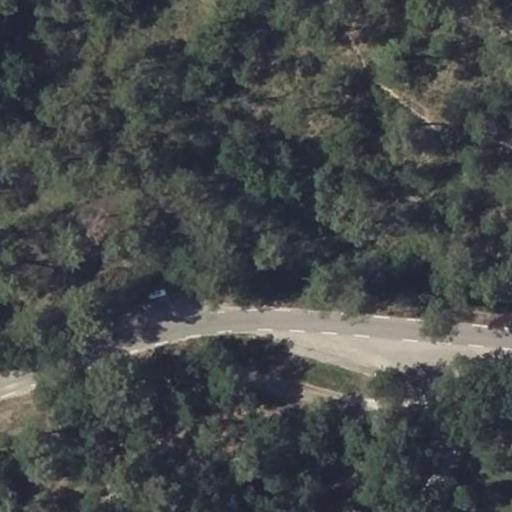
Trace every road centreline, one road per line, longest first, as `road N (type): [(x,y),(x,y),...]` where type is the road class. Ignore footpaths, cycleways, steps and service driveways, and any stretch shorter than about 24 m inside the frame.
road 1 (tertiary): [(0,396),(77,366),(222,328),(302,323),(511,336)]
road 2 (residential): [(511,336),(494,398),(417,511)]
